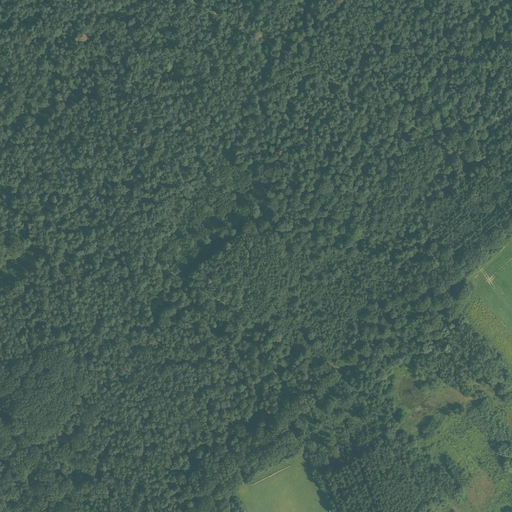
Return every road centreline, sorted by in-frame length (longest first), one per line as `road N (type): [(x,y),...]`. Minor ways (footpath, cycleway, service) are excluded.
road 1 (track): [(511,181),(189,0)]
road 2 (track): [(0,462),(198,291)]
road 3 (track): [(0,177),(198,291)]
road 4 (track): [(341,372),(511,228)]
road 5 (track): [(179,511),(341,372)]
road 6 (track): [(453,0),(494,28),(396,115)]
road 7 (track): [(341,372),(198,291)]
